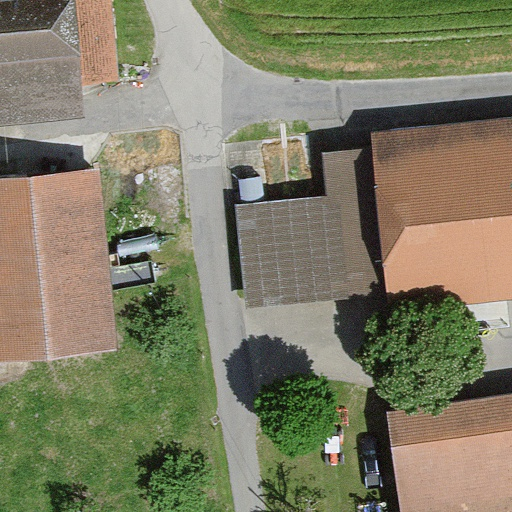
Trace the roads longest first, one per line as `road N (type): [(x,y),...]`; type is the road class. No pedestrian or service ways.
road 1 (unclassified): [(195,108),(219,356),(245,511)]
road 2 (unclassified): [(511,87),(195,108)]
road 3 (unclassified): [(0,126),(195,108)]
